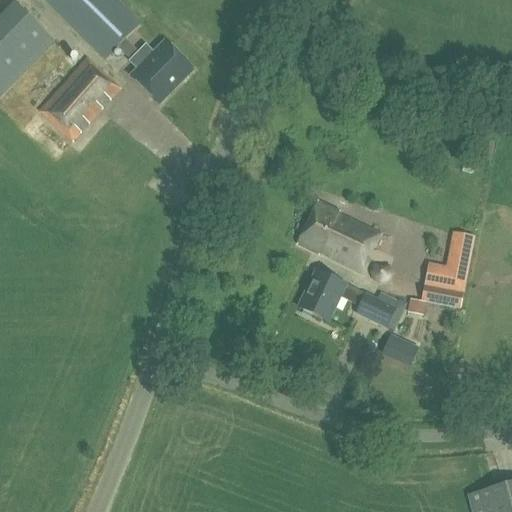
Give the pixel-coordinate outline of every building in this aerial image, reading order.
[(117,0),(45,0),(106,59),(118,47),(132,60),(139,52),(127,41),(141,23),(117,0)] [(26,5),(0,31),(0,91),(3,95),(60,40),(26,5)] [(191,71),(164,44),(153,55),(145,46),(139,52),(132,60),(129,62),(138,71),(130,78),(158,105),(191,71)] [(73,141),(121,88),(87,58),(40,112),(73,141)] [(0,146),(37,181),(58,159),(0,104),(0,146)] [(70,166),(120,211),(165,159),(115,115),(70,166)] [(161,195),(179,179),(169,167),(151,184),(161,195)] [(362,273),(381,234),(339,214),(340,212),(319,201),(298,244),(320,255),(321,253),(362,273)] [(447,267),(429,264),(422,303),(461,311),(476,237),(454,232),(447,267)] [(328,322),(346,285),(317,271),(300,308),(328,322)] [(357,313),(387,328),(387,327),(394,331),(407,304),(400,300),(396,309),(366,295),(357,313)] [(385,350),(413,363),(418,350),(391,337),(385,350)] [(511,511),(511,484),(469,496),(472,511),(511,511)]
